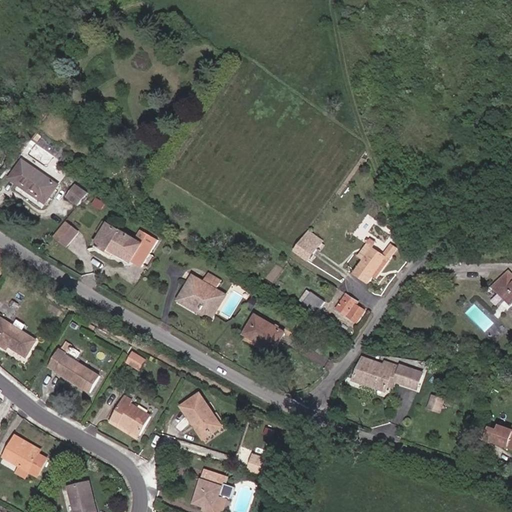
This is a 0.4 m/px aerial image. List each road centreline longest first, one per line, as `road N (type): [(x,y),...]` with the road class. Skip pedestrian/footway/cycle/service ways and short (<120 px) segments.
road 1 (residential): [(0,237),(301,414)]
road 2 (unclassified): [(511,232),(470,235),(420,259),(301,414)]
road 3 (residential): [(301,414),(511,488)]
road 4 (residential): [(138,511),(128,467),(0,383)]
